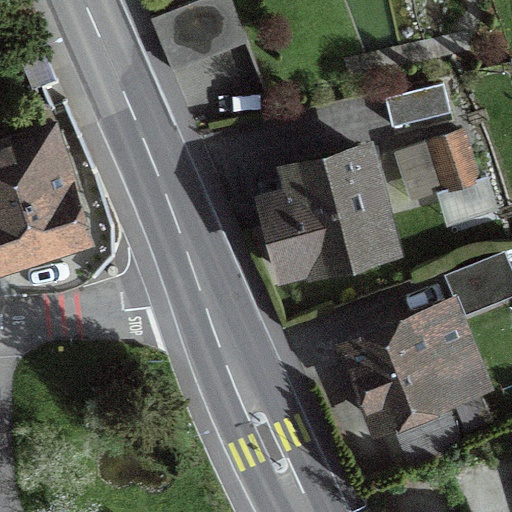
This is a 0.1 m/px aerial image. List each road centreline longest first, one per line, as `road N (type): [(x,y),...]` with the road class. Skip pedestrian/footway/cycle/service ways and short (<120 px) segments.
road 1 (secondary): [(76,0),(200,284)]
road 2 (secondary): [(200,284),(311,511)]
road 3 (residential): [(0,316),(137,304),(200,284)]
